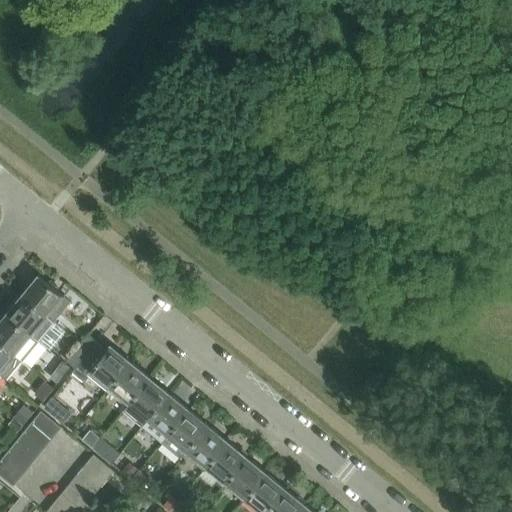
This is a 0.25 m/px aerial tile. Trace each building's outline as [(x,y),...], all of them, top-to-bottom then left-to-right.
[(39,275),(22,295),(47,316),(64,296),(39,275)] [(22,295),(6,314),(32,335),(39,341),(55,322),(47,316),(22,295)] [(6,314),(0,321),(0,341),(15,355),(32,335),(6,314)] [(88,335),(72,355),(81,363),(98,343),(88,335)] [(15,355),(0,341),(0,373),(7,380),(22,361),(15,355)] [(81,363),(76,369),(75,371),(84,378),(88,374),(108,390),(131,362),(111,346),(107,350),(98,343),(81,363)] [(81,363),(72,355),(67,361),(76,369),(81,363)] [(151,378),(131,362),(108,390),(128,406),(130,403),(151,378)] [(170,394),(151,378),(130,403),(150,419),(170,394)] [(56,388),(45,380),(35,393),(44,402),(56,388)] [(190,410),(170,394),(150,419),(169,435),(190,410)] [(53,399),(45,409),(62,423),(70,413),(53,399)] [(24,407),(13,419),(23,428),(33,415),(24,407)] [(209,425),(190,410),(169,435),(188,450),(209,425)] [(42,411),(33,421),(54,438),(62,428),(42,411)] [(23,428),(13,419),(8,425),(18,433),(23,428)] [(54,438),(33,421),(25,431),(46,448),(54,438)] [(228,442),(209,425),(188,450),(208,467),(228,442)] [(46,448),(25,431),(17,441),(38,458),(46,448)] [(120,455),(100,439),(100,438),(92,448),(112,464),(120,455)] [(38,458),(17,441),(8,452),(29,469),(38,458)] [(225,486),(227,483),(248,458),(228,442),(208,467),(220,477),(216,483),(220,486),(225,486)] [(29,469),(8,452),(0,461),(21,478),(29,469)] [(94,454),(86,465),(106,481),(115,471),(94,454)] [(267,474),(248,458),(227,483),(247,499),(267,474)] [(21,478),(0,461),(0,474),(14,487),(21,478)] [(86,465),(78,474),(98,491),(106,481),(86,465)] [(78,474),(69,485),(90,501),(98,491),(78,474)] [(267,511),(287,489),(267,474),(247,499),(262,511),(267,511)] [(69,485),(62,494),(82,511),(90,501),(69,485)] [(125,498),(131,503),(140,493),(133,488),(125,498)] [(300,511),(306,505),(287,489),(267,511),(300,511)] [(140,493),(131,503),(138,508),(146,498),(140,493)] [(62,494),(53,504),(63,511),(81,511),(82,511),(62,494)] [(171,496),(163,506),(170,511),(178,502),(171,496)] [(178,502),(170,511),(179,511),(184,507),(178,502)]
